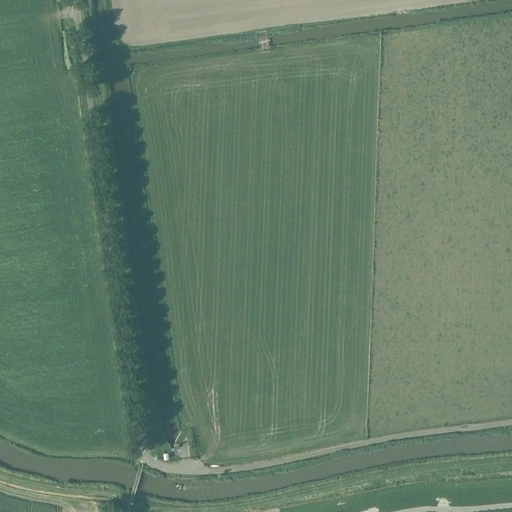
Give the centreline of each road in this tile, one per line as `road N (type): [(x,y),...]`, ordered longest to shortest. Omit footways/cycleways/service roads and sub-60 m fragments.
road 1 (unclassified): [(141,464),(72,0)]
road 2 (track): [(411,372),(369,429),(211,458),(192,471)]
